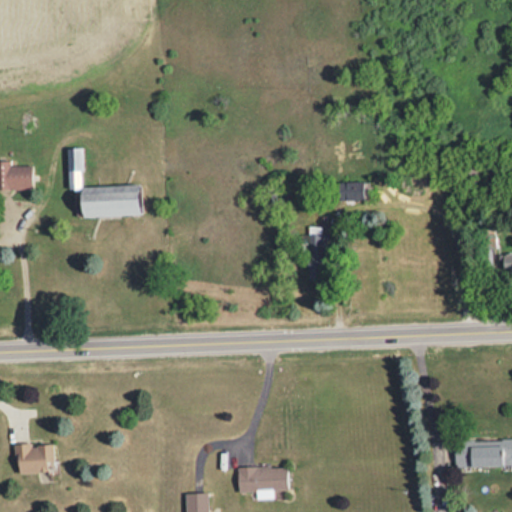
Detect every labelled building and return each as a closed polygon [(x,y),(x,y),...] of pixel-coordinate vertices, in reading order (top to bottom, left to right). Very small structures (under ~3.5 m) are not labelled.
[(137,185),(80,187),(79,148),(66,148),(67,189),(75,189),(76,216),(138,214),(137,185)] [(0,189),(31,189),(31,165),(8,165),(8,160),(0,160),(0,189)] [(494,181),(494,164),(464,164),(464,181),(494,181)] [(363,199),(363,181),(336,181),(336,199),(363,199)] [(307,225),(307,279),(319,279),(319,253),(325,253),(325,225),(307,225)] [(501,269),(511,268),(511,254),(501,254),(501,269)] [(511,455),(511,438),(452,439),(453,467),(511,467),(511,456),(511,455)] [(13,444),(14,473),(44,472),(44,461),(51,460),(51,443),(13,444)] [(235,491),(285,490),(285,465),(234,467),(235,491)] [(205,511),(206,492),(183,492),(183,511),(205,511)]
